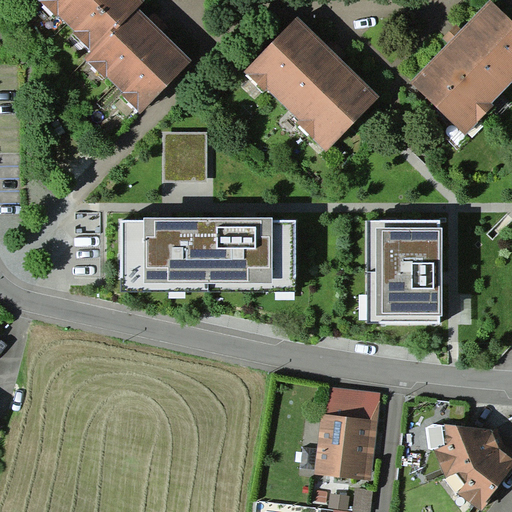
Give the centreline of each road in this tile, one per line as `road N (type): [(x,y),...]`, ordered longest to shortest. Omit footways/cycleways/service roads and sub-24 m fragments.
road 1 (residential): [(0,284),(37,302),(282,356),(511,379)]
road 2 (residential): [(0,266),(274,10),(354,0)]
